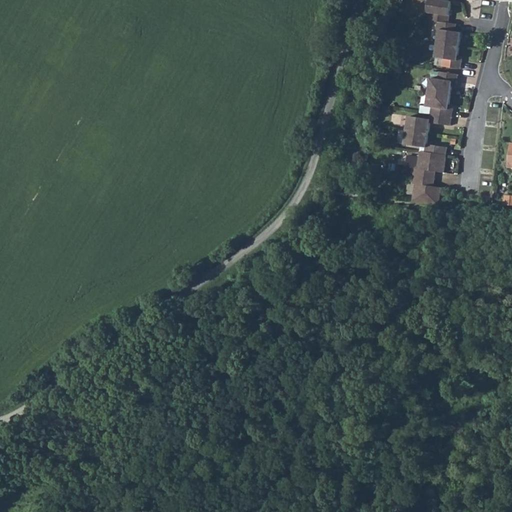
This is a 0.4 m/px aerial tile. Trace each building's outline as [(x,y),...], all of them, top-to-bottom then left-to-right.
[(452,2),(440,0),(430,0),(429,12),(432,13),(430,21),(439,22),(449,23),(452,2)] [(449,23),(439,22),(437,30),(440,30),(438,44),(460,47),(462,33),(456,32),(457,24),(449,23)] [(460,47),(438,44),(436,58),(444,59),(443,66),(461,69),(462,61),(458,60),(460,47)] [(432,78),(430,92),(451,96),(453,82),(458,83),(459,75),(441,72),(439,79),(432,78)] [(433,107),(431,115),(452,118),(454,110),(449,109),(451,96),(430,92),(428,106),(433,107)] [(410,116),(408,130),(429,134),(431,123),(451,126),(452,118),(431,115),(431,119),(410,116)] [(429,134),(408,130),(406,144),(426,148),(426,152),(447,155),(448,147),(428,144),(429,134)] [(415,168),(414,176),(432,179),(433,171),(437,172),(444,173),(447,155),(426,152),(421,151),(418,168),(415,168)] [(432,179),(414,176),(413,184),(416,184),(414,201),(439,205),(442,188),(434,187),(431,186),(432,179)]
